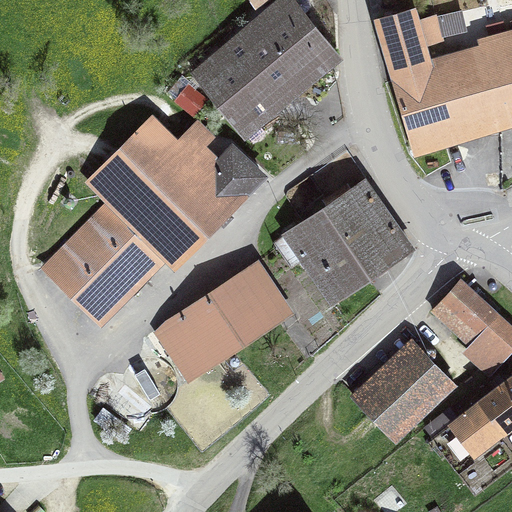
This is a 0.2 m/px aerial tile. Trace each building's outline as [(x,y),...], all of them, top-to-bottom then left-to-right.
[(294,0),(281,0),(193,73),(244,134),(334,61),(301,19),(306,15),(294,0)] [(414,151),(511,122),(511,34),(484,41),(486,46),(429,63),(423,44),(441,39),(434,16),(432,17),(430,9),(415,14),(413,9),(377,19),(414,151)] [(175,99),(193,114),(205,100),(187,85),(175,99)] [(211,135),(195,123),(178,143),(153,116),(90,179),(110,199),(44,266),(101,323),(168,255),(176,264),(262,176),(231,147),(218,162),(208,153),(209,148),(206,144),(211,135)] [(411,250),(363,181),(273,242),(291,267),(304,259),(334,303),(336,302),(335,300),(407,250),(409,251),(411,250)] [(211,291),(244,343),(289,313),(256,262),(211,291)] [(432,309),(470,344),(484,365),(490,371),(511,347),(511,327),(460,280),(432,309)] [(211,291),(177,313),(157,330),(190,379),(244,343),(211,291)] [(397,441),(455,385),(421,350),(363,406),(397,441)] [(511,446),(503,431),(511,423),(511,376),(453,423),(445,413),(427,426),(476,490),(511,462),(511,446)]
